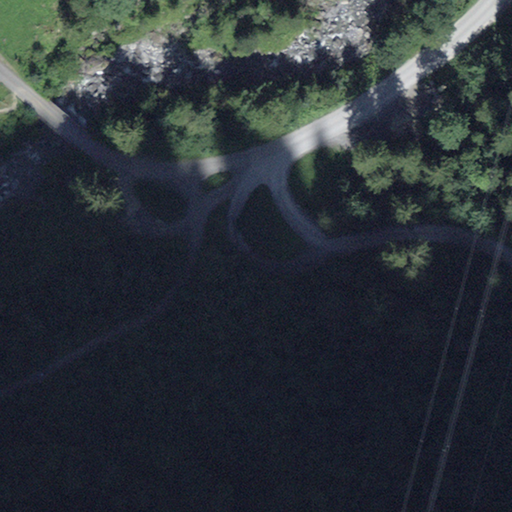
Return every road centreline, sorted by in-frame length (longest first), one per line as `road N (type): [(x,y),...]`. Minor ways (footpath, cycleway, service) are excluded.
road 1 (unclassified): [(511,256),(485,243),(411,232),(327,249),(286,267),(239,257),(235,215),(261,160),(437,56),(490,0)]
road 2 (track): [(0,390),(157,308),(187,268),(202,220),(199,169)]
road 3 (track): [(199,169),(129,171),(0,75)]
